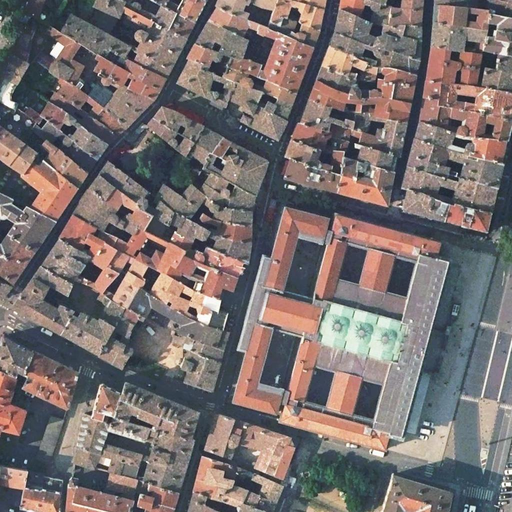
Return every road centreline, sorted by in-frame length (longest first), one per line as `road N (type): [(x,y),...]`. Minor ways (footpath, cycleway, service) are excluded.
road 1 (residential): [(389,461),(311,442),(90,360)]
road 2 (primary): [(476,482),(468,403),(511,231)]
road 3 (unknown): [(169,80),(274,159)]
road 4 (residential): [(65,480),(90,360)]
